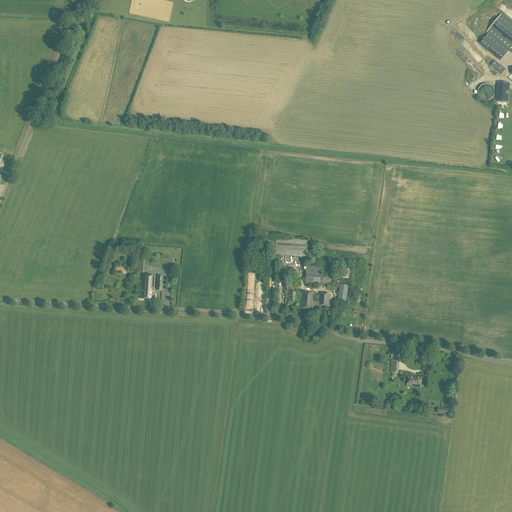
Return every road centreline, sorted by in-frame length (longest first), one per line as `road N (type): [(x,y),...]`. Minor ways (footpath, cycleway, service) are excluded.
road 1 (unclassified): [(0,298),(287,319),(370,342),(511,363)]
road 2 (unclassified): [(0,190),(76,0)]
